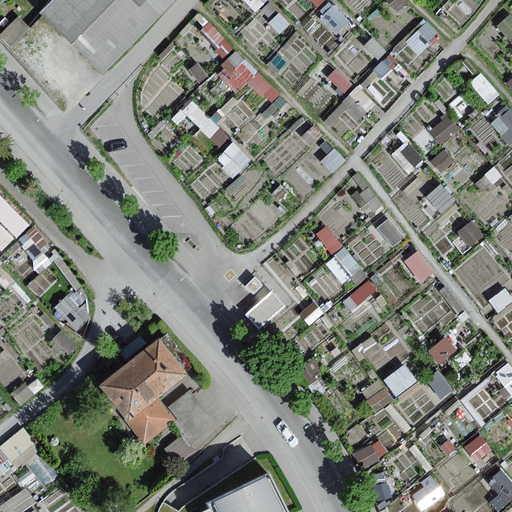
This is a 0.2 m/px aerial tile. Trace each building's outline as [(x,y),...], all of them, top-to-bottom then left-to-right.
[(175,0),(52,0),(41,11),(106,73),(175,0)] [(20,17),(0,35),(0,36),(10,47),(30,28),(20,17)] [(192,99),(183,109),(220,141),(229,131),(192,99)] [(0,246),(1,248),(30,223),(1,190),(0,190),(0,246)] [(261,283),(252,276),(243,286),(251,294),(261,283)] [(190,373),(161,338),(101,386),(146,443),(174,420),(166,410),(158,399),(190,373)] [(218,423),(190,390),(169,408),(179,420),(173,426),(190,446),(218,423)] [(0,475),(41,446),(26,425),(0,444),(0,475)] [(286,511),(268,474),(207,504),(210,510),(205,511),(286,511)] [(423,507),(443,497),(436,483),(416,492),(423,507)]
